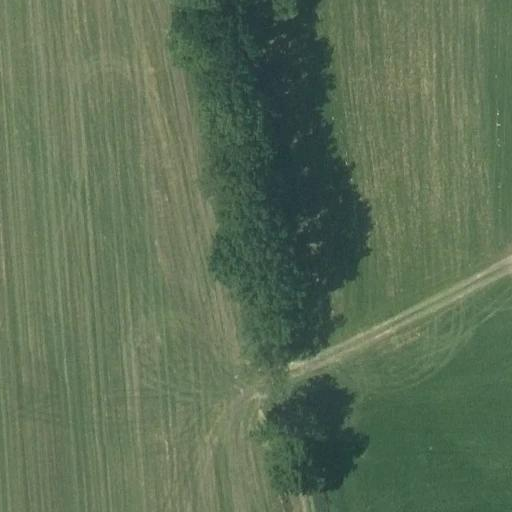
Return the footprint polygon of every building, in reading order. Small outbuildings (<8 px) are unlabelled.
[(511,52),(484,47),(474,98),(511,104),(511,52)] [(511,136),(505,135),(498,166),(511,169),(511,136)] [(389,173),(407,172),(406,157),(389,158),(389,173)] [(511,177),(494,174),(488,202),(511,206),(511,177)] [(333,206),(334,234),(352,233),(350,205),(333,206)] [(312,231),(332,230),(332,214),(311,214),(312,231)] [(315,253),(316,271),(362,270),(361,252),(315,253)] [(338,309),(337,288),(309,289),(309,310),(338,309)]
